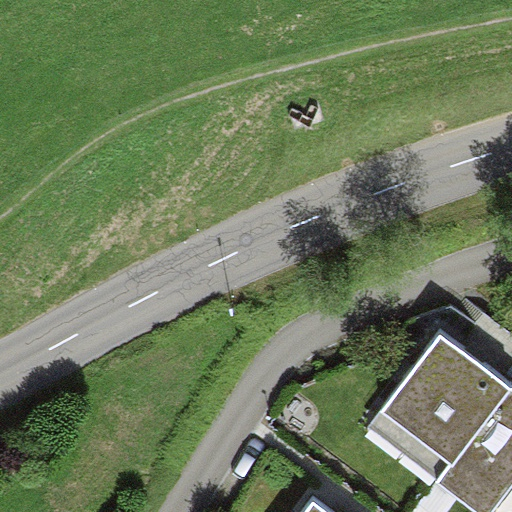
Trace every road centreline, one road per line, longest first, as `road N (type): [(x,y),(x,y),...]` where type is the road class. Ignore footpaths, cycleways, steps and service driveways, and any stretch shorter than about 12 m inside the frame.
road 1 (tertiary): [(511,149),(296,220),(0,372)]
road 2 (residential): [(176,511),(282,351),(437,275),(511,257)]
